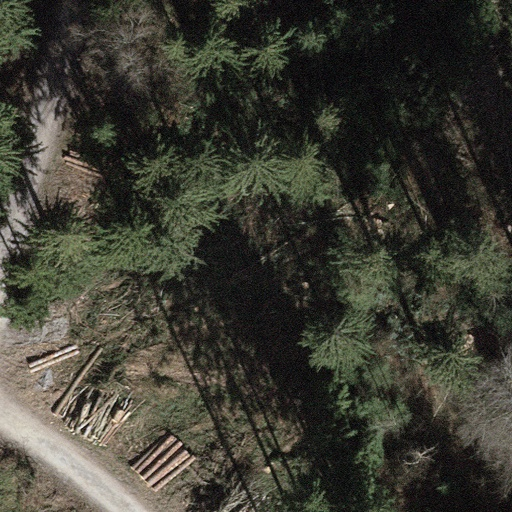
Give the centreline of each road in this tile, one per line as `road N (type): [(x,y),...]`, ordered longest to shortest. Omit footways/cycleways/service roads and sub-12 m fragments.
road 1 (track): [(0,246),(48,121),(80,0)]
road 2 (track): [(0,409),(141,511)]
